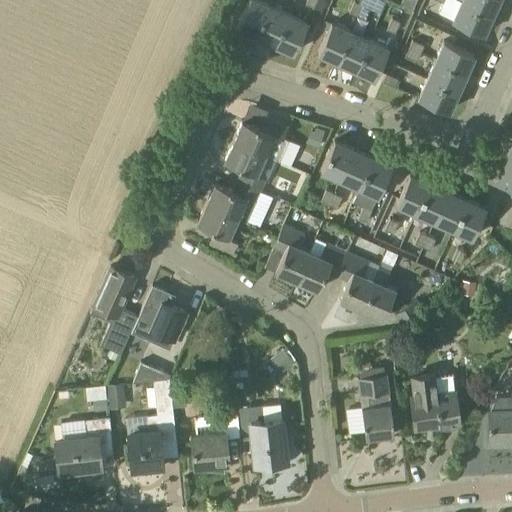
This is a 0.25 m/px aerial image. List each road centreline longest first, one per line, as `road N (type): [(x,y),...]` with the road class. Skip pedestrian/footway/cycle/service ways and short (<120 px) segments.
road 1 (residential): [(323,511),(304,339),(285,318),(181,262),(164,247),(165,218),(217,94),(251,82),(438,141),(474,126),(511,41)]
road 2 (residential): [(511,491),(342,511)]
